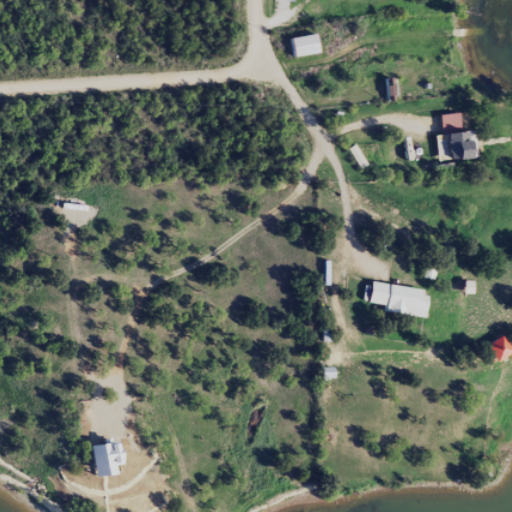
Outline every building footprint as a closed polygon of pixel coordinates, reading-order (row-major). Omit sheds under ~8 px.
[(269,0),(269,7),(288,8),(288,0),(269,0)] [(311,61),(308,42),(284,45),(287,65),(311,61)] [(378,320),(417,325),(421,297),(365,290),(362,310),(379,312),(378,320)] [(506,359),(496,343),(478,353),(488,370),(506,359)] [(84,453),(86,484),(107,483),(107,472),(111,472),(110,452),(84,453)]
